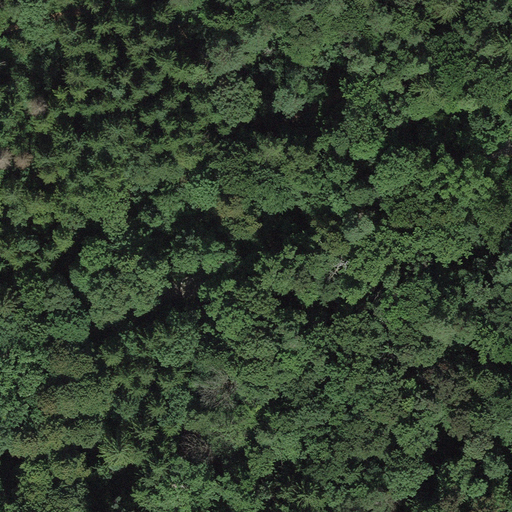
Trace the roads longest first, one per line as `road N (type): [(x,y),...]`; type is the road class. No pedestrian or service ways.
road 1 (track): [(511,143),(0,354)]
road 2 (track): [(243,254),(168,511)]
road 3 (track): [(142,511),(117,463),(0,427)]
